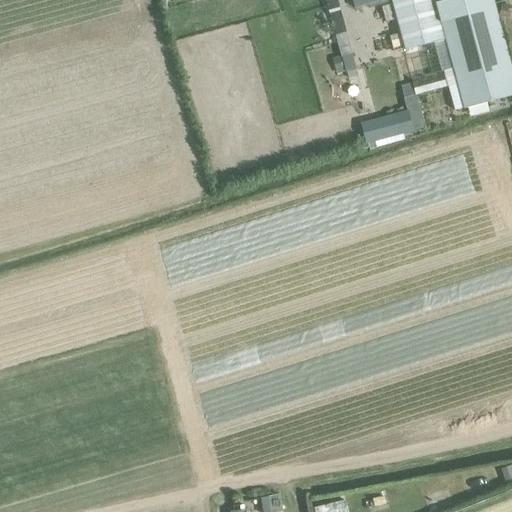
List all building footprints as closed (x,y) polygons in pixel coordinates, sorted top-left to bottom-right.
[(391,0),(405,51),(445,40),(434,0),(391,0)] [(464,109),(511,96),(511,72),(492,0),(434,0),(445,40),(457,84),(457,85),(459,93),(464,109)] [(457,85),(457,84),(440,89),(442,98),(459,93),(457,85)] [(407,111),(384,117),(390,139),(413,132),(413,131),(408,111),(407,111)] [(270,511),(280,511),(282,511),(281,501),(279,495),(268,497),(270,511)]
